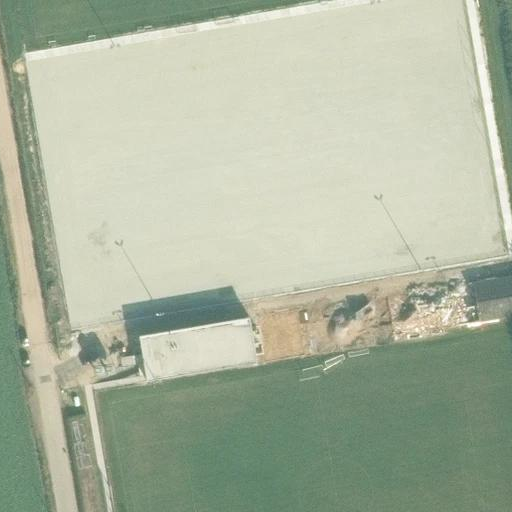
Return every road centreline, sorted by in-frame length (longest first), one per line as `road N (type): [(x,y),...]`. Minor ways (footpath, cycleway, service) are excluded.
road 1 (track): [(37,347),(0,128)]
road 2 (unclassified): [(65,511),(37,347)]
